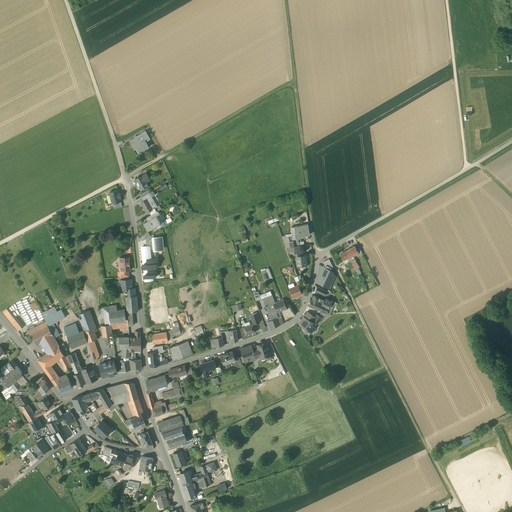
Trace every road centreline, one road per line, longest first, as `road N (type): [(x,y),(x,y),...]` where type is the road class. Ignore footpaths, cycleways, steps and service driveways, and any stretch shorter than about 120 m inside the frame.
road 1 (track): [(0,243),(294,79)]
road 2 (residential): [(145,373),(294,322),(317,261),(357,232)]
road 3 (track): [(317,261),(285,0)]
road 4 (residential): [(113,137),(133,224),(145,373)]
road 5 (track): [(326,250),(428,451)]
road 6 (track): [(357,232),(511,141)]
road 7 (track): [(446,0),(466,169)]
road 8 (track): [(64,0),(113,137)]
